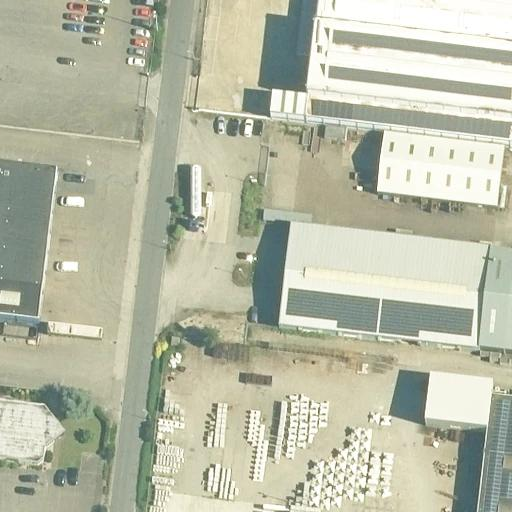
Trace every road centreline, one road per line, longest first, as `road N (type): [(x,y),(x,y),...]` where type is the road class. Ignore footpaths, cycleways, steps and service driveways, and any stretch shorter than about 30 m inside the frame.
road 1 (unclassified): [(118,511),(179,0)]
road 2 (unknown): [(136,362),(0,344)]
